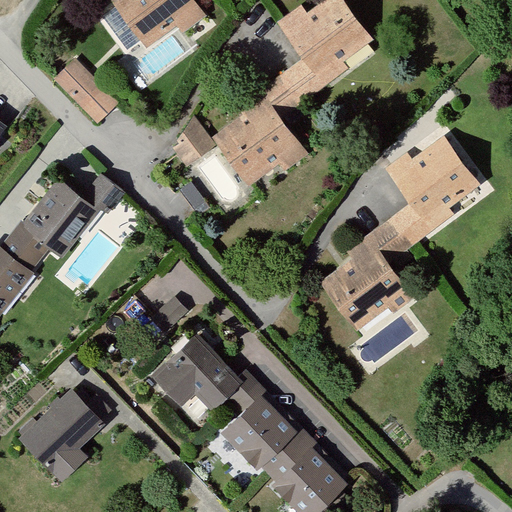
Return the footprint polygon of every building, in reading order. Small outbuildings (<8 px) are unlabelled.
[(116,0),(116,1),(144,38),(190,3),(187,0),(116,0)] [(386,52),(349,0),(321,0),(279,30),(302,62),(241,104),(249,115),(214,140),(246,186),(278,164),(285,175),(315,155),(290,119),(386,52)] [(57,75),(99,120),(121,100),(78,54),(57,75)] [(487,184),(443,131),(389,174),(412,203),(315,281),(357,332),(412,289),(390,262),(487,184)] [(100,208),(59,175),(23,222),(51,245),(62,256),(100,208)] [(0,312),(51,245),(23,222),(19,220),(0,245),(0,244),(0,312)] [(171,327),(190,305),(175,292),(156,314),(171,327)] [(244,378),(192,328),(146,375),(180,408),(200,387),(218,405),(244,378)] [(102,422),(63,384),(10,437),(60,486),(87,459),(76,449),(102,422)] [(305,437),(256,390),(214,433),(262,480),(305,437)] [(314,511),(348,478),(310,441),(267,485),(295,511),(314,511)]
